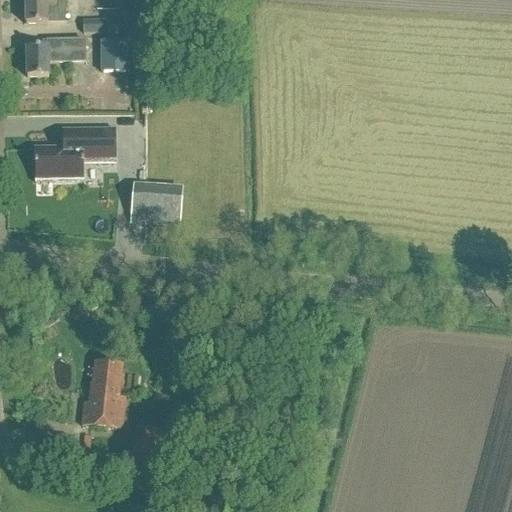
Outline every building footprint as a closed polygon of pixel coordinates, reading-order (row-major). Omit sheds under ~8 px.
[(58,0),(25,0),(26,27),(48,27),(48,26),(65,26),(65,13),(66,13),(66,1),(58,1),(58,0)] [(83,38),(127,37),(127,23),(83,25),(83,38)] [(46,50),(26,50),(27,80),(48,80),(48,66),(86,65),(85,43),(46,44),(46,50)] [(101,46),(101,76),(128,76),(128,45),(101,46)] [(35,152),(35,183),(52,182),(52,186),(83,186),(83,164),(116,163),(115,134),(62,134),(62,152),(35,152)] [(134,187),(131,227),(180,231),(183,191),(134,187)] [(123,402),(117,401),(121,369),(92,366),(90,387),(89,388),(87,407),(84,406),(82,428),(119,432),(123,402)] [(135,430),(131,459),(153,462),(157,433),(135,430)] [(70,440),(50,437),(48,453),(68,456),(70,440)]
